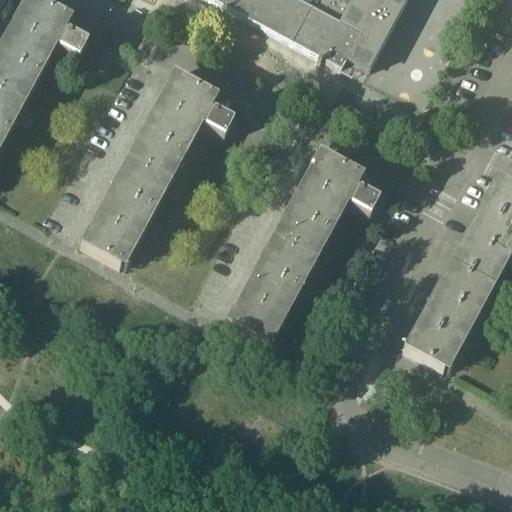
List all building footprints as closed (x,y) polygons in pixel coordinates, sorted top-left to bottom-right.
[(199,0),(318,64),(315,68),(319,70),(321,66),(340,76),(345,66),(356,72),(367,77),(384,45),(393,29),(407,2),(405,0),(199,0)] [(19,16),(0,51),(0,146),(49,57),(67,66),(65,70),(71,72),(73,69),(75,71),(86,51),(59,37),(67,22),(27,1),(19,16)] [(80,250),(79,252),(119,274),(123,266),(196,131),(215,141),(214,145),(219,147),(220,144),(223,145),(231,130),(205,115),(212,101),(173,80),(166,93),(80,250)] [(226,329),(225,332),(264,353),(269,345),(342,210),(360,220),(359,223),(364,226),(366,223),(368,224),(376,209),(349,194),(357,180),(318,159),(310,173),(226,329)] [(511,192),(495,183),(402,356),(442,378),(502,267),(511,272),(511,192)]
